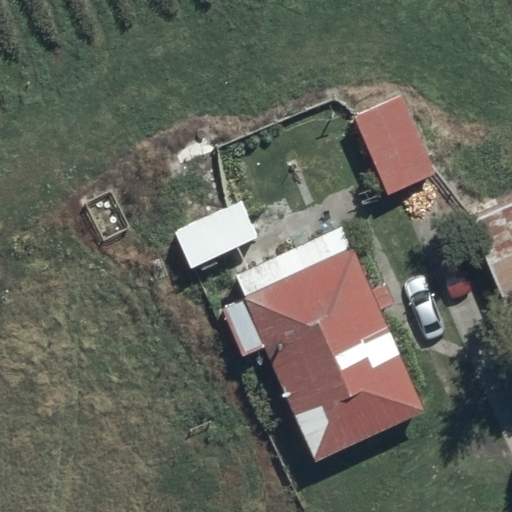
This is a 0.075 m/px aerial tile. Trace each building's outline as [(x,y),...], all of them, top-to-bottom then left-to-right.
[(431,163),(396,84),(351,105),(383,180),(431,163)] [(480,151),(434,172),(448,208),(495,189),(480,151)] [(511,187),(465,205),(511,318),(511,187)] [(174,231),(189,262),(254,232),(239,201),(174,231)] [(387,275),(371,282),(344,221),(233,268),(244,294),(226,302),(245,345),(263,337),(313,451),(424,402),(381,302),(396,296),(387,275)]
